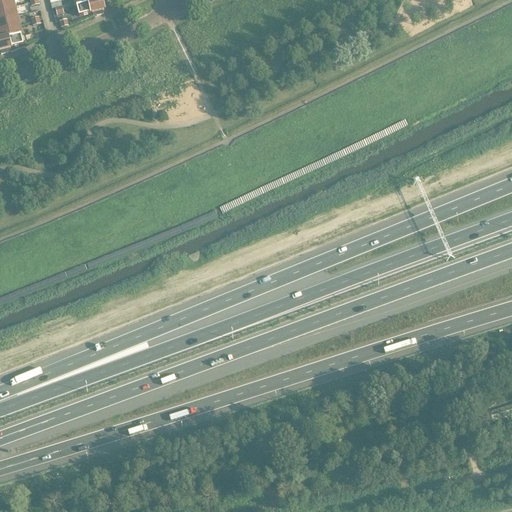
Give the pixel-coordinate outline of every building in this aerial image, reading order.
[(12,0),(8,0),(0,2),(0,11),(14,8),(12,0)] [(102,1),(77,8),(79,18),(104,11),(102,1)] [(14,8),(0,11),(0,21),(17,18),(14,8)] [(17,18),(0,21),(0,31),(19,27),(17,18)] [(19,27),(0,31),(0,40),(0,41),(21,36),(19,27)] [(21,36),(0,41),(0,52),(24,46),(21,36)] [(508,431),(505,420),(495,423),(499,434),(508,431)]
